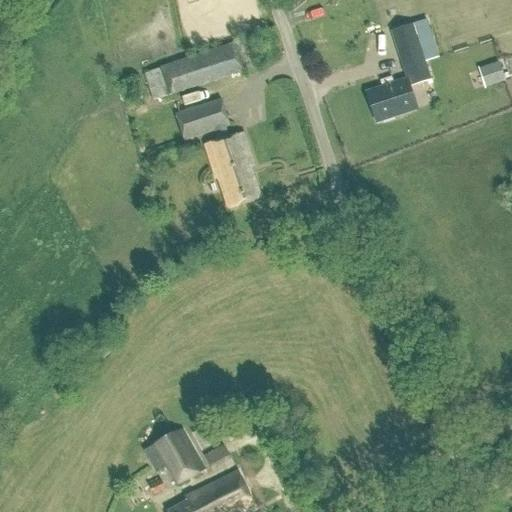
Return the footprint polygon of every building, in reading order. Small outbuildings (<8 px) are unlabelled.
[(238,42),(159,67),(169,96),(247,70),(238,42)] [(431,81),(420,47),(399,53),(408,81),(367,94),(377,123),(417,109),(410,88),(431,81)] [(206,103),(227,98),(224,85),(203,90),(206,103)] [(219,179),(229,209),(230,209),(261,199),(251,168),(254,167),(243,134),(229,138),(226,128),(230,127),(221,100),(176,115),(185,142),(215,132),(218,142),(206,146),(217,179),(219,179)] [(184,427),(143,450),(156,473),(167,466),(178,485),(208,469),(184,427)] [(243,511),(254,507),(239,472),(186,498),(188,502),(168,511),(243,511)]
